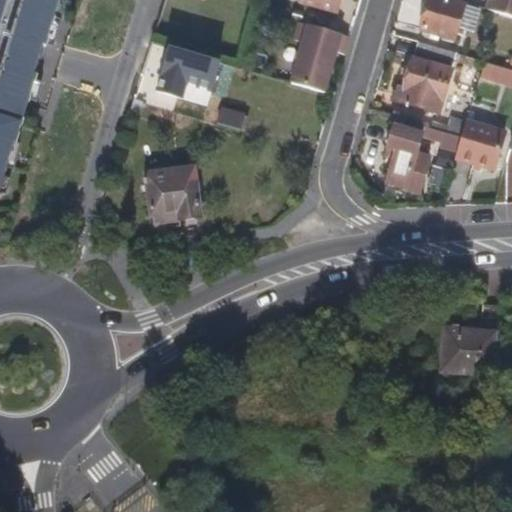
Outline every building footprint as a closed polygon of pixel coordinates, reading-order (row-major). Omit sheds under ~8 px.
[(0,0),(0,184),(5,184),(17,140),(19,141),(39,71),(37,70),(45,42),(47,43),(59,0),(0,0)] [(298,0),(298,2),(334,13),(337,0),(298,0)] [(462,8),(435,0),(428,0),(419,31),(452,40),(462,8)] [(511,0),(494,0),(491,12),(511,17),(511,0)] [(347,37),(297,22),(293,37),(301,40),(290,81),(323,90),(335,50),(343,52),(347,37)] [(453,53),(416,42),(408,69),(404,81),(401,90),(398,90),(397,94),(391,93),(389,100),(435,113),(448,68),(452,56),(453,53)] [(220,61),(168,46),(155,90),(183,98),(188,81),(212,88),(220,61)] [(459,57),(452,56),(448,68),(455,70),(459,57)] [(408,69),(399,67),(396,78),(404,81),(408,69)] [(140,102),(130,99),(126,112),(130,114),(136,116),(140,102)] [(243,111),(220,104),(216,122),(238,128),(243,111)] [(429,120),(427,128),(459,138),(463,122),(464,121),(448,116),(445,125),(429,120)] [(463,122),(459,138),(496,149),(501,134),(463,122)] [(459,138),(427,128),(420,126),(418,135),(393,127),(386,148),(396,151),(386,181),(417,190),(425,164),(414,160),(422,136),(456,146),(459,138)] [(490,171),(496,149),(459,138),(456,146),(452,160),(490,171)] [(199,215),(192,166),(142,173),(148,211),(150,211),(176,208),(177,218),(199,215)] [(177,218),(176,208),(150,211),(151,223),(177,218)] [(504,358),(504,335),(476,335),(477,358),(448,358),(447,401),(497,401),(497,359),(504,358)]
